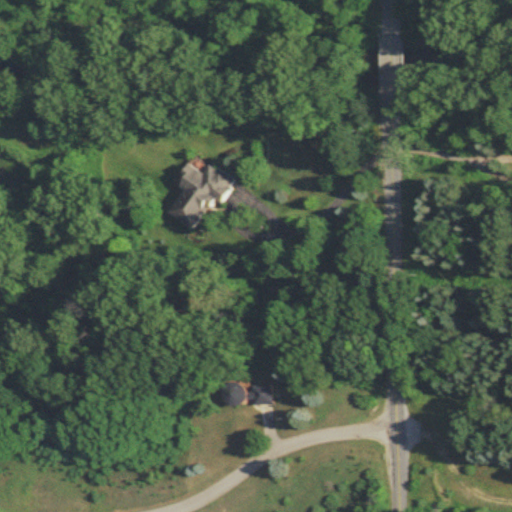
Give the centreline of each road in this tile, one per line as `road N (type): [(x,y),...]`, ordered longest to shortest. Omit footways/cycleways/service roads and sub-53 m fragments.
road 1 (tertiary): [(399,357),(394,89)]
road 2 (tertiary): [(399,511),(399,357)]
